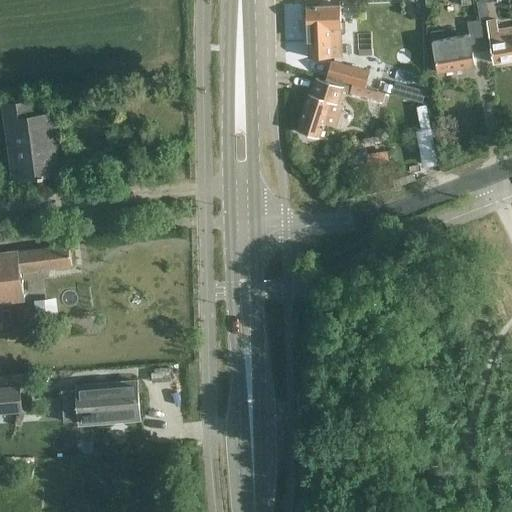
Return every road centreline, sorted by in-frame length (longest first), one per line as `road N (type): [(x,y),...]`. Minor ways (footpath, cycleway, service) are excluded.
road 1 (tertiary): [(253,511),(243,225)]
road 2 (unclassified): [(243,225),(342,222),(487,175)]
road 3 (tertiary): [(243,225),(240,0)]
